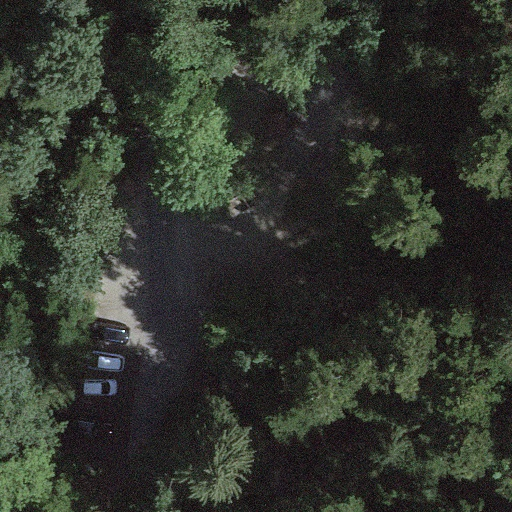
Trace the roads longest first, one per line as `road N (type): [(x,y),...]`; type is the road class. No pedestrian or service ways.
road 1 (residential): [(143,0),(171,278)]
road 2 (track): [(306,511),(171,278)]
road 3 (track): [(171,278),(166,351),(124,511)]
